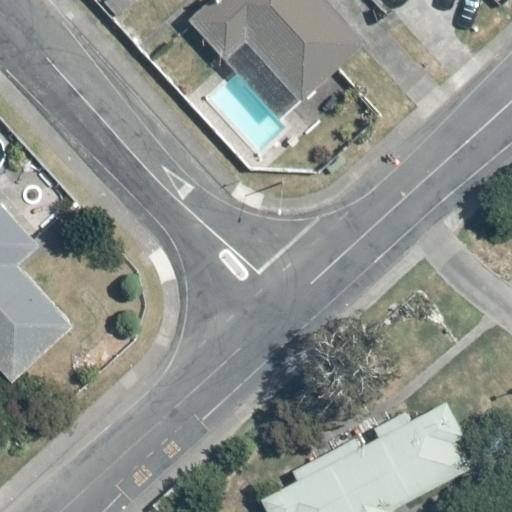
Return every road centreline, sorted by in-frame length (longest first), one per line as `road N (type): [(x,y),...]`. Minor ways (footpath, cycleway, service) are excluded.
road 1 (residential): [(283,307),(0,15)]
road 2 (residential): [(511,100),(283,307)]
road 3 (residential): [(283,307),(61,511)]
